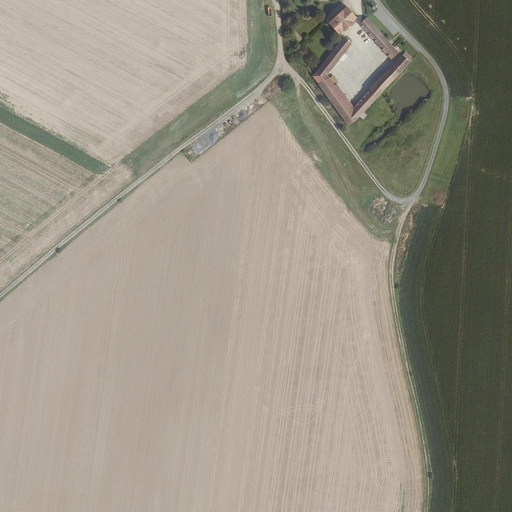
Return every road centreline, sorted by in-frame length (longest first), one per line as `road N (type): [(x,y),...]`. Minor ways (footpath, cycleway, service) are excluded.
road 1 (track): [(375,0),(435,65),(446,91),(430,164),(407,200),(384,191),(283,65),(276,0)]
road 2 (track): [(283,65),(0,295)]
road 3 (track): [(426,511),(425,459),(391,278),(407,200)]
